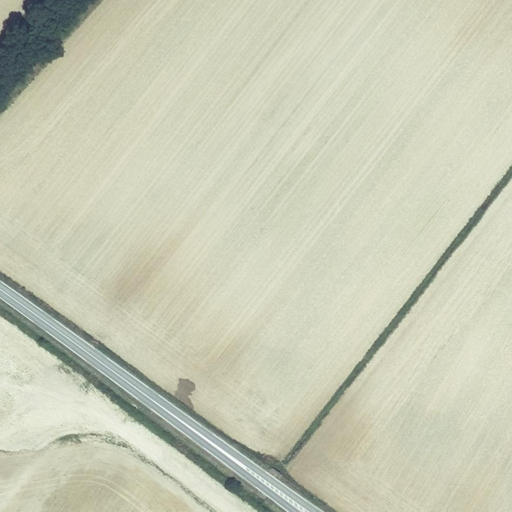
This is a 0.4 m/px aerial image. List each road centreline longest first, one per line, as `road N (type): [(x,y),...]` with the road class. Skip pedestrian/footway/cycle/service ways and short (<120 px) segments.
road 1 (secondary): [(317,511),(143,393)]
road 2 (secondary): [(143,393),(293,511)]
road 3 (secondary): [(143,393),(0,292)]
